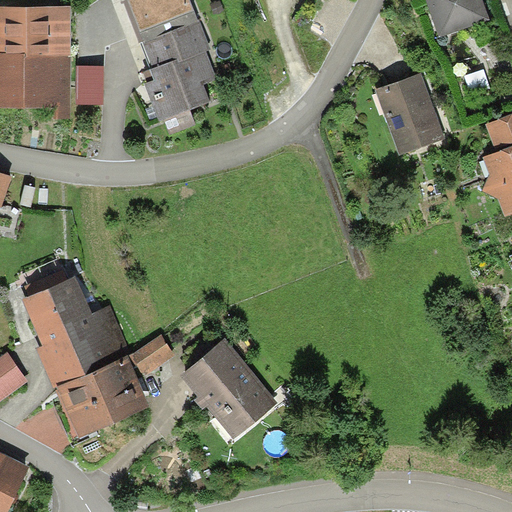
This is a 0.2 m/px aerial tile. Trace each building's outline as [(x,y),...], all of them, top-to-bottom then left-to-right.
[(198,22),(189,0),(125,0),(152,70),(142,74),(147,85),(146,86),(159,121),(211,102),(205,87),(223,80),(217,65),(213,67),(208,53),(213,51),(201,20),(198,22)] [(427,0),(439,37),(489,21),(482,0),(427,0)] [(56,119),(73,119),(72,10),(0,10),(0,109),(56,109),(56,119)] [(103,68),(77,68),(78,107),(104,107),(103,68)] [(422,75),(376,91),(400,156),(446,139),(433,105),(422,75)] [(511,119),(487,127),(496,154),(483,158),(490,180),(485,195),(496,199),(502,217),(511,213),(511,119)] [(0,203),(0,232),(13,235),(20,209),(0,203)] [(57,389),(131,357),(110,309),(93,316),(77,278),(23,301),(43,347),(37,350),(54,390),(57,389)] [(161,335),(131,357),(134,368),(137,366),(144,377),(175,355),(161,335)] [(225,341),(182,375),(199,396),(192,402),(199,411),(207,404),(234,438),(275,404),(225,341)] [(6,355),(0,358),(0,401),(26,382),(6,355)] [(131,357),(57,389),(80,442),(153,410),(134,368),(131,357)] [(10,511),(31,469),(0,454),(0,511),(10,511)]
